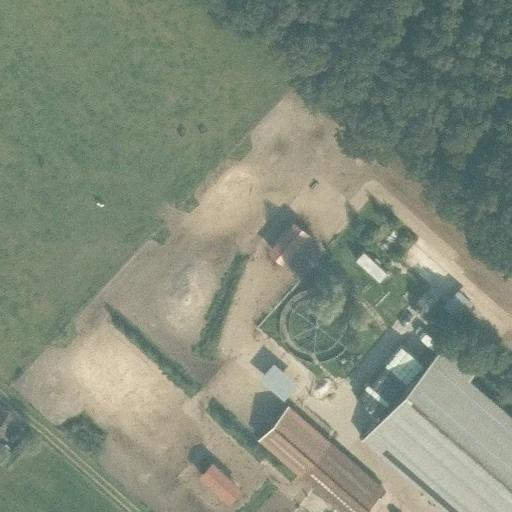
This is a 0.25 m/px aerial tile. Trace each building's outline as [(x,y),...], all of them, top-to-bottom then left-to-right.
[(412,285),(418,279),(397,259),(391,266),(412,285)] [(451,298),(464,305),(470,295),(458,287),(451,298)] [(437,316),(423,318),(425,330),(439,328),(437,316)] [(511,511),(511,414),(469,377),(479,366),(447,339),(362,438),(447,511),(511,511)] [(382,342),(361,397),(378,403),(390,373),(403,378),(413,354),(382,342)] [(260,371),(284,392),(299,375),(274,354),(260,371)] [(259,439),(343,511),(362,511),(383,488),(288,406),(259,439)]
